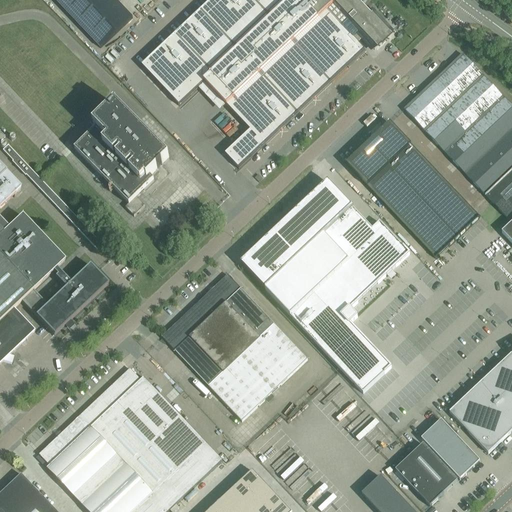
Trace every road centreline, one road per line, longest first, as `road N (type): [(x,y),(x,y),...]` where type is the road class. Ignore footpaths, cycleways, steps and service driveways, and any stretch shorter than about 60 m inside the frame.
road 1 (unclassified): [(0,454),(466,4)]
road 2 (unknown): [(236,178),(128,63),(133,47),(185,0)]
road 3 (unknown): [(261,207),(236,178),(348,69),(382,90)]
road 4 (unknown): [(237,429),(141,321)]
